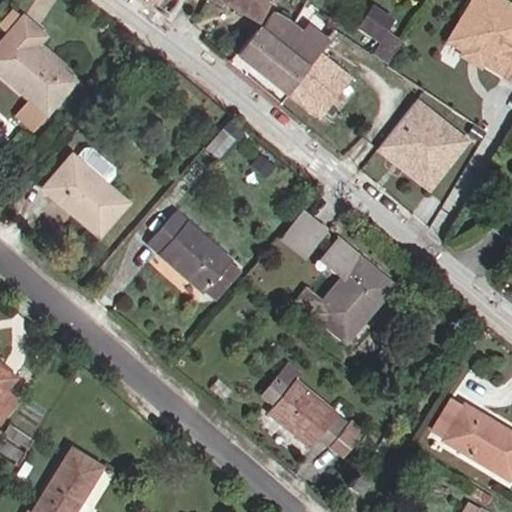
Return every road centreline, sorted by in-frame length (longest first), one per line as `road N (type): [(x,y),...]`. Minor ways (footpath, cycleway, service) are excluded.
road 1 (residential): [(117,0),(511,327)]
road 2 (residential): [(296,511),(0,253)]
